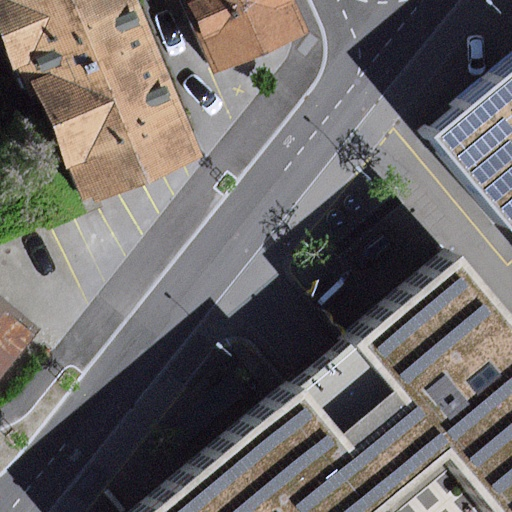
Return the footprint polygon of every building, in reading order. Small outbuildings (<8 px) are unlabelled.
[(130,0),(4,0),(0,2),(0,47),(22,97),(33,92),(58,147),(83,205),(198,154),(130,0)] [(178,0),(208,69),(301,29),(288,0),(178,0)] [(511,56),(423,131),(500,224),(511,213),(511,56)] [(83,205),(58,147),(7,169),(32,227),(83,205)] [(0,240),(32,227),(7,169),(0,172),(0,240)] [(354,511),(427,451),(478,511),(511,511),(511,332),(444,252),(131,511),(354,511)] [(0,374),(37,327),(0,297),(0,374)] [(229,373),(167,426),(184,446),(246,393),(229,373)]
